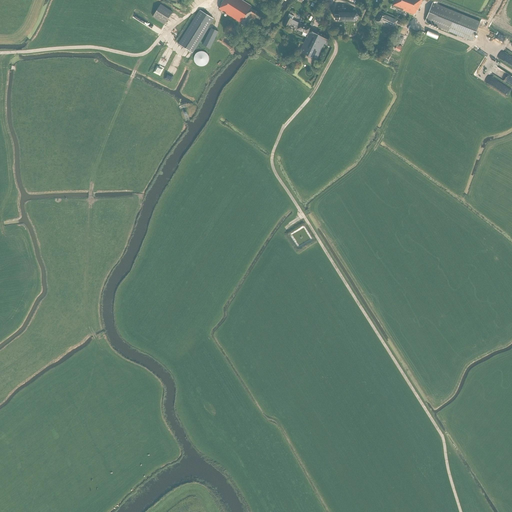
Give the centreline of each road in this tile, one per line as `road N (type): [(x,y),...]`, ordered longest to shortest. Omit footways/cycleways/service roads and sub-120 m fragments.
road 1 (track): [(332,0),(325,15),(334,48),(274,145),(272,166),(442,436),(461,511)]
road 2 (track): [(212,0),(142,54),(0,51)]
